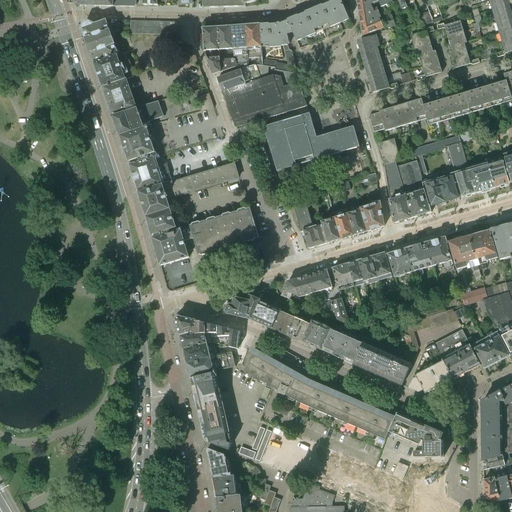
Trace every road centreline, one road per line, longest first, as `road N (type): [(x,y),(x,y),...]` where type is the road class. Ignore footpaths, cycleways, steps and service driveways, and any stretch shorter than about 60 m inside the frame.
road 1 (primary): [(143,397),(118,210),(58,17)]
road 2 (residential): [(392,238),(365,104),(511,59)]
road 3 (residential): [(199,296),(215,319),(453,415)]
road 4 (residential): [(293,267),(234,140)]
road 5 (residential): [(193,14),(58,17)]
road 6 (residential): [(392,238),(511,203)]
road 7 (residential): [(176,392),(159,316),(199,296)]
road 8 (residential): [(199,511),(176,392)]
